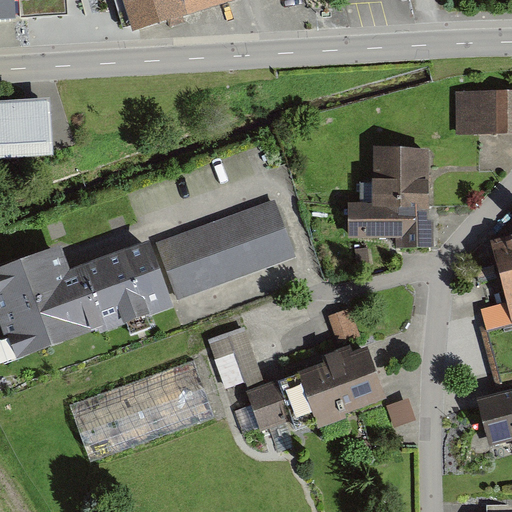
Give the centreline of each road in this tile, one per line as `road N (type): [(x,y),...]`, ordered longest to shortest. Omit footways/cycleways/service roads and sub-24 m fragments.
road 1 (unclassified): [(511,43),(0,69)]
road 2 (residential): [(511,188),(443,272),(432,374),(432,511)]
